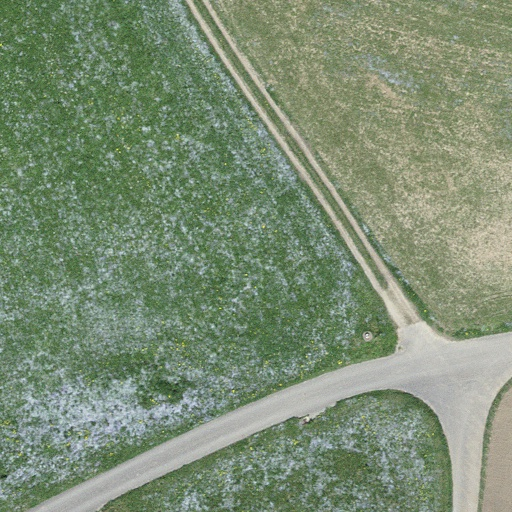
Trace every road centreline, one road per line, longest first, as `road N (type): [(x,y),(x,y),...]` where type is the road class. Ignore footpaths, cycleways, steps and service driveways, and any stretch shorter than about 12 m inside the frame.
road 1 (track): [(199,0),(434,356)]
road 2 (unclassified): [(52,511),(202,435),(352,376),(434,356)]
road 3 (unclassified): [(434,356),(467,435),(463,511)]
